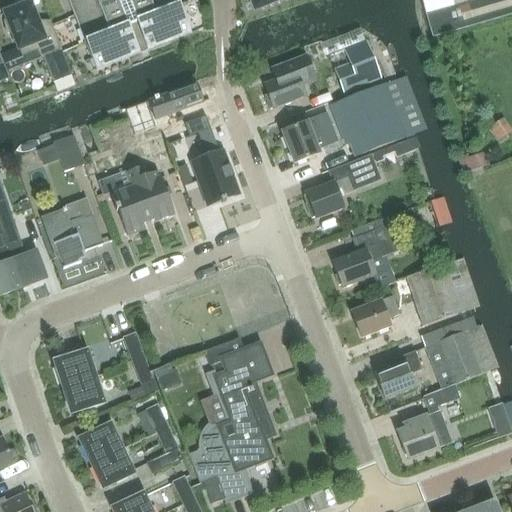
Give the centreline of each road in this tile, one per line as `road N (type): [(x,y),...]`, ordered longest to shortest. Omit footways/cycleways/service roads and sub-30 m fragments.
road 1 (residential): [(71,511),(18,380),(12,341),(42,317),(279,232)]
road 2 (residential): [(381,503),(279,232)]
road 3 (residential): [(279,232),(225,91),(218,0)]
road 4 (residential): [(381,503),(511,457)]
